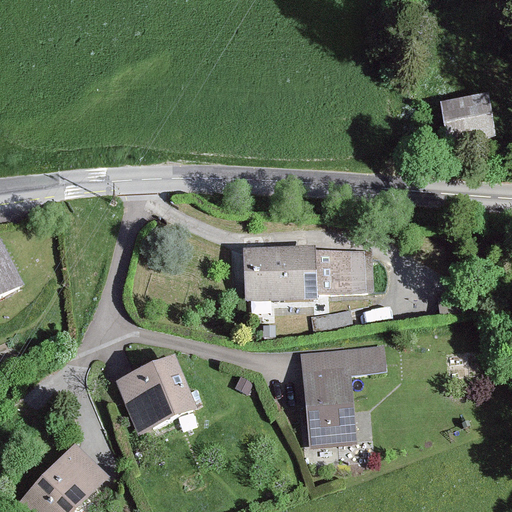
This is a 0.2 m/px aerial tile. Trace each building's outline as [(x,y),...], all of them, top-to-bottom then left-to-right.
[(487,140),(481,102),(434,110),(441,148),(487,140)] [(0,248),(0,304),(23,292),(0,248)] [(319,254),(244,253),(243,307),(320,308),(319,254)] [(398,348),(307,355),(313,448),(362,445),(357,377),(400,374),(398,348)] [(177,364),(117,389),(141,445),(201,420),(177,364)] [(77,447),(17,509),(19,511),(80,511),(108,482),(77,447)]
